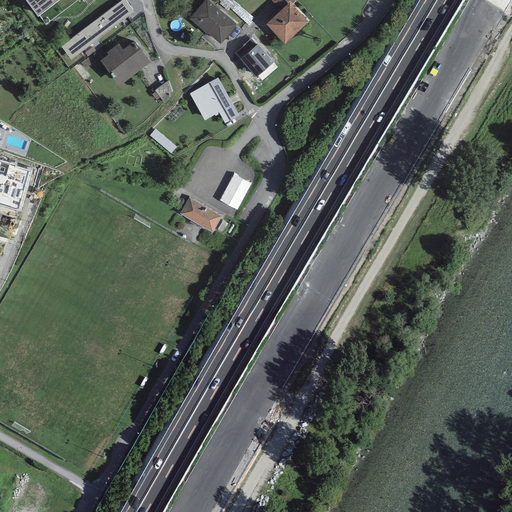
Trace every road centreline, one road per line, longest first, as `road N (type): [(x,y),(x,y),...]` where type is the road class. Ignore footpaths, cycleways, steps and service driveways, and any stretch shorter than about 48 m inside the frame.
road 1 (motorway): [(186,511),(487,0)]
road 2 (motorway): [(438,0),(139,511)]
road 3 (track): [(511,31),(235,511)]
road 4 (unclassified): [(85,511),(275,192),(281,161),(261,117)]
road 5 (residential): [(261,117),(221,58),(160,41),(147,0)]
road 6 (unclassified): [(261,117),(361,34),(388,0)]
